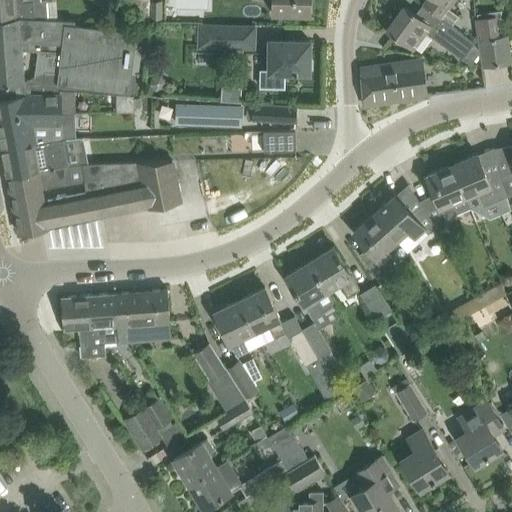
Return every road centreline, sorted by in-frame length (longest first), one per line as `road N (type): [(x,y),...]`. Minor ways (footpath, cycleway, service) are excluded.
road 1 (residential): [(0,273),(155,272),(200,263),(296,214),(358,157)]
road 2 (residential): [(137,511),(0,278)]
road 3 (residential): [(358,157),(412,122),(511,100)]
road 4 (residential): [(358,157),(346,38),(358,0)]
